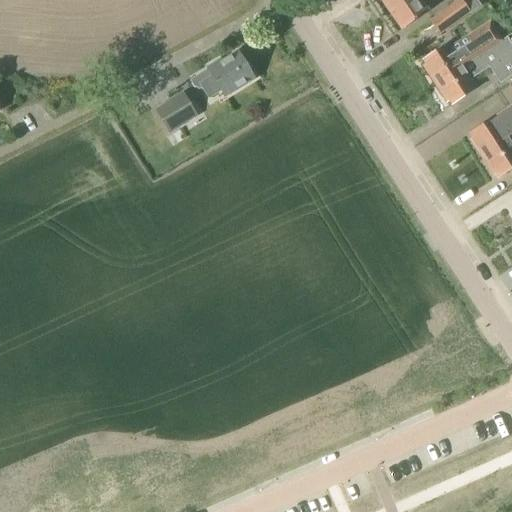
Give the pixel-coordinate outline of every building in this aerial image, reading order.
[(404,0),(379,0),(388,12),(404,0)] [(404,0),(388,12),(401,31),(429,12),(419,0),(404,0)] [(438,36),(469,14),(459,0),(458,0),(428,22),(438,36)] [(481,54),(502,40),(490,21),(464,38),(468,44),(453,54),(448,46),(423,62),(436,83),(481,54)] [(481,54),(436,83),(450,105),(475,88),(470,80),(488,68),(499,85),(511,76),(511,48),(506,38),(502,40),(481,54)] [(221,62),(208,70),(189,81),(193,88),(196,89),(197,91),(200,89),(207,100),(221,92),(224,97),(231,92),(234,91),(252,80),(251,77),(252,73),(248,65),(244,65),(238,55),(222,65),(221,62)] [(197,117),(182,93),(181,94),(153,111),(168,135),(197,117)] [(511,107),(494,119),(470,135),(484,156),(511,137),(511,107)] [(511,137),(484,156),(497,177),(511,167),(511,137)]
